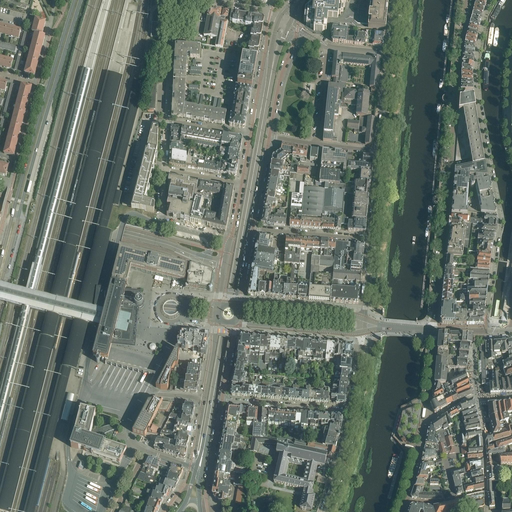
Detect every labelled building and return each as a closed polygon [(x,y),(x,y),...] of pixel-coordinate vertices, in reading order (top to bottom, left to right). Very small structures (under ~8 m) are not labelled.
[(2,0),(0,0),(0,1),(26,9),(27,6),(2,0)] [(305,10),(304,22),(307,22),(306,26),(310,26),(310,28),(314,29),(314,30),(315,31),(322,31),(323,31),(323,30),(325,31),(326,31),(326,29),(327,21),(328,17),(338,18),(338,17),(338,14),(341,15),(341,11),(343,12),(343,7),(345,7),(345,2),(347,2),(347,0),(313,0),(307,7),(308,8),(305,10)] [(499,0),(492,14),(491,17),(492,19),(494,19),(497,17),(505,0),(499,0)] [(475,2),(474,7),(479,9),(483,12),(485,7),(475,2)] [(377,29),(385,30),(386,30),(386,22),(387,15),(388,8),(370,6),(370,7),(369,13),(368,19),(368,21),(369,21),(368,28),(376,29),(376,30),(377,30),(377,29)] [(474,7),(473,11),(482,16),(483,12),(474,7)] [(206,22),(204,36),(217,38),(215,47),(217,47),(220,48),(222,48),(223,48),(223,46),(224,38),(229,12),(209,8),(206,22)] [(473,11),(472,15),(476,18),(481,20),(482,16),(473,11)] [(243,14),(231,12),(230,21),(233,22),(232,23),(242,24),(243,14)] [(253,25),(255,17),(243,14),(242,24),(251,26),(251,25),(253,25)] [(481,20),(476,18),(472,15),(471,20),(475,22),(480,24),(481,20)] [(263,18),(255,17),(253,25),(254,27),(253,29),(262,31),(264,20),(263,18)] [(36,19),(32,33),(33,33),(35,34),(42,35),(45,22),(36,19)] [(480,24),(475,22),(471,20),(470,24),(474,26),(479,29),(480,24)] [(491,44),(495,24),(495,22),(493,21),(491,22),(490,23),(487,43),(488,45),(489,46),(490,45),(491,44)] [(151,36),(151,38),(158,38),(159,23),(152,22),(151,36)] [(479,29),(474,26),(470,24),(468,29),(478,33),(479,29)] [(332,34),(331,38),(331,40),(332,42),(346,43),(346,38),(347,29),(338,28),(339,25),(333,25),(333,28),(332,28),(331,29),(330,32),(332,34)] [(4,35),(11,36),(14,28),(7,26),(4,35)] [(21,30),(14,28),(11,36),(18,38),(21,30)] [(250,41),(260,43),(262,31),(253,29),(253,32),(251,32),(250,41)] [(477,37),(478,33),(468,29),(467,33),(477,37)] [(365,35),(364,45),(372,46),(373,33),(363,32),(363,35),(365,35)] [(35,37),(32,47),(41,49),(45,36),(42,35),(35,34),(33,33),(32,36),(35,37)] [(382,47),(384,46),(385,34),(373,33),(372,46),(382,47)] [(477,37),(467,33),(466,38),(471,40),(476,41),(477,37)] [(354,44),(364,45),(365,35),(363,35),(355,34),(354,36),(354,44)] [(346,38),(346,43),(354,44),(354,36),(353,36),(352,38),(346,38)] [(476,41),(471,40),(466,38),(465,42),(475,46),(476,42),(476,41)] [(258,54),(260,43),(250,41),(248,50),(249,50),(249,53),(258,54)] [(0,47),(15,52),(16,47),(0,42),(0,47)] [(464,47),(470,49),(475,50),(475,46),(465,42),(464,47)] [(187,57),(200,58),(200,46),(177,44),(177,47),(175,47),(175,57),(187,57)] [(32,47),(29,60),(38,62),(41,49),(32,47)] [(332,77),(334,78),(334,80),(340,81),(346,82),(348,68),(342,68),(342,67),(342,64),(369,67),(369,66),(372,66),(371,68),(370,68),(370,69),(371,69),(369,88),(372,88),(371,94),(376,95),(377,88),(380,58),(381,58),(373,57),(372,59),(370,58),(343,55),(343,56),(341,55),(341,54),(334,53),(334,55),(334,57),(333,60),(333,62),(333,65),(333,68),(332,70),(332,72),(332,75),(332,77)] [(237,84),(252,86),(257,57),(254,57),(254,56),(252,56),(252,54),(250,54),(249,56),(242,55),(237,84)] [(173,83),(173,86),(175,86),(174,89),(173,89),(173,92),(175,92),(174,97),(172,97),(172,105),(185,105),(185,90),(187,90),(187,87),(185,87),(186,77),(186,72),(188,72),(188,69),(186,69),(187,57),(175,57),(174,60),(176,60),(176,65),(174,65),(174,69),(175,69),(175,71),(174,71),(174,76),(173,80),(175,80),(175,83),(173,83)] [(13,60),(6,58),(3,67),(11,69),(13,60)] [(29,60),(25,73),(35,76),(38,62),(29,60)] [(472,69),(467,67),(463,65),(462,65),(461,70),(466,71),(467,72),(472,73),(472,69)] [(11,83),(3,114),(5,114),(13,84),(11,83)] [(326,107),(325,116),(325,117),(323,136),(323,141),(337,142),(338,138),(332,137),(334,118),(338,118),(338,116),(339,107),(342,108),(346,108),(347,105),(357,106),(356,116),(367,117),(367,116),(369,93),(368,93),(361,92),(345,91),(345,84),(343,84),(340,84),(333,83),(333,85),(328,85),(326,106),(326,107)] [(32,87),(22,85),(19,98),(28,101),(32,87)] [(154,109),(155,91),(156,92),(156,85),(150,85),(144,109),(148,109),(154,109)] [(236,87),(229,126),(243,128),(245,127),(246,118),(249,100),(251,90),(236,87)] [(459,112),(455,161),(471,158),(471,159),(472,162),(472,164),(472,166),(483,164),(483,162),(482,160),(482,157),(475,116),(473,109),(475,109),(473,96),(472,96),(472,95),(468,96),(468,97),(466,98),(462,98),(461,98),(459,99),(459,108),(459,111),(458,112),(459,112)] [(19,98),(15,112),(25,114),(28,101),(19,98)] [(185,105),(172,105),(172,114),(173,114),(173,117),(182,117),(188,119),(191,106),(185,105)] [(197,107),(191,106),(188,119),(204,121),(207,109),(199,108),(200,107),(197,106),(197,107)] [(214,110),(207,109),(204,121),(224,125),(226,113),(217,111),(217,110),(215,109),(214,110)] [(15,112),(12,125),(21,127),(25,114),(15,112)] [(366,134),(365,145),(373,146),(376,119),(359,118),(359,122),(348,121),(347,128),(354,129),(354,133),(358,133),(362,134),(366,134)] [(0,156),(10,160),(11,157),(0,154),(0,135),(4,119),(2,119),(0,124),(0,156)] [(12,125),(8,138),(18,141),(21,127),(12,125)] [(131,209),(142,210),(143,210),(154,213),(154,203),(144,201),(153,164),(156,165),(156,163),(156,161),(157,160),(155,160),(157,151),(158,126),(152,126),(134,196),(125,193),(122,205),(132,207),(131,209)] [(171,127),(171,133),(170,142),(176,142),(176,135),(179,135),(179,127),(174,127),(174,126),(172,126),(172,127),(171,127)] [(185,144),(186,142),(188,129),(182,128),(179,143),(185,144)] [(188,129),(186,142),(197,144),(200,131),(188,129)] [(200,131),(197,144),(209,146),(211,133),(200,131)] [(223,135),(211,133),(209,146),(220,148),(221,144),(221,143),(222,140),(223,135)] [(222,140),(242,144),(242,140),(241,138),(223,135),(222,140)] [(14,156),(18,141),(8,138),(4,154),(14,156)] [(222,140),(221,143),(221,144),(228,145),(227,150),(240,152),(242,144),(222,140)] [(292,156),(294,147),(282,145),(281,145),(281,148),(281,151),(286,159),(289,157),(288,155),(292,156)] [(306,163),(308,149),(294,147),(292,156),(301,158),(300,162),(306,163)] [(220,152),(219,155),(226,157),(239,159),(240,152),(227,150),(220,149),(220,152)] [(185,167),(191,169),(194,151),(191,150),(189,150),(188,152),(187,158),(185,167)] [(317,161),(318,151),(311,150),(310,160),(317,161)] [(185,167),(187,158),(188,152),(170,151),(169,157),(169,164),(172,165),(175,166),(185,167)] [(200,152),(198,152),(194,151),(191,169),(197,170),(200,157),(200,152)] [(274,156),(273,157),(272,162),(281,163),(281,162),(282,163),(285,161),(285,160),(286,159),(281,151),(274,156)] [(344,153),(325,151),(322,151),(321,160),(321,167),(343,169),(346,169),(347,162),(347,160),(348,153),(344,153)] [(203,171),(210,172),(213,154),(211,154),(207,153),(206,153),(206,158),(203,171)] [(213,154),(210,172),(216,173),(217,164),(219,155),(213,154)] [(359,155),(358,163),(366,164),(372,165),(373,156),(372,156),(367,155),(359,155)] [(206,158),(200,157),(197,170),(203,171),(206,158)] [(231,164),(231,166),(237,167),(239,159),(226,157),(224,163),(226,163),(231,164)] [(281,163),(272,162),(271,167),(290,170),(290,168),(283,167),(284,164),(281,163)] [(347,162),(346,169),(346,170),(358,171),(371,172),(372,165),(366,164),(358,163),(347,162)] [(8,166),(0,164),(0,174),(6,176),(8,166)] [(291,164),(290,168),(290,170),(290,173),(296,173),(310,175),(311,169),(298,167),(298,164),(291,164)] [(475,177),(487,178),(485,164),(483,164),(472,166),(454,169),(454,176),(469,177),(475,177)] [(237,167),(231,166),(231,167),(228,166),(228,170),(227,175),(232,176),(234,176),(236,175),(237,172),(237,167)] [(270,172),(282,174),(290,176),(290,173),(290,170),(271,167),(270,172)] [(345,185),(346,170),(346,169),(343,169),(321,167),(319,183),(326,183),(345,185)] [(359,183),(370,184),(371,172),(358,171),(358,175),(357,175),(357,178),(359,179),(359,183)] [(269,179),(278,181),(283,181),(283,179),(278,178),(279,176),(290,177),(290,176),(282,174),(270,172),(269,179)] [(469,181),(469,177),(454,176),(453,192),(451,213),(466,215),(469,183),(469,181)] [(182,179),(170,177),(169,177),(168,183),(169,184),(168,192),(170,193),(169,196),(168,199),(171,200),(171,201),(169,201),(167,207),(169,207),(167,216),(180,219),(184,220),(190,221),(194,202),(195,198),(198,182),(184,179),(183,182),(182,181),(182,179)] [(470,181),(469,181),(470,181),(470,186),(471,187),(473,187),(474,186),(474,184),(480,213),(495,215),(495,213),(496,213),(495,208),(496,207),(495,207),(495,206),(494,204),(492,194),(493,194),(493,193),(492,193),(492,192),(491,190),(489,180),(489,178),(487,178),(475,177),(475,180),(473,181),(473,179),(471,179),(470,181)] [(269,179),(268,182),(267,186),(280,188),(282,188),(282,185),(277,184),(278,181),(269,179)] [(219,202),(231,204),(234,188),(198,182),(195,198),(202,199),(208,200),(219,202)] [(369,196),(370,184),(359,183),(352,182),(352,188),(355,188),(355,191),(352,191),(352,194),(354,194),(369,196)] [(291,206),(290,211),(289,226),(301,227),(302,212),(302,207),(303,194),(304,188),(304,183),(300,183),(299,194),(292,193),(291,206)] [(325,190),(321,229),(333,230),(334,217),(337,217),(337,213),(342,214),(344,193),(345,185),(326,183),(325,190)] [(280,188),(267,186),(266,193),(275,194),(280,195),(281,192),(280,192),(280,188)] [(325,190),(304,188),(303,194),(302,207),(302,212),(301,227),(321,229),(325,190)] [(266,193),(266,194),(265,199),(277,202),(279,202),(280,199),(275,198),(275,194),(266,193)] [(354,194),(353,207),(368,208),(369,196),(354,194)] [(194,202),(190,221),(202,225),(204,216),(198,214),(202,199),(195,198),(195,201),(194,202)] [(277,202),(265,199),(264,207),(275,209),(275,207),(276,207),(277,202)] [(213,227),(219,202),(208,200),(204,216),(202,225),(213,227)] [(226,231),(231,204),(219,202),(213,227),(226,231)] [(275,209),(264,207),(261,223),(267,224),(268,218),(270,218),(271,211),(272,211),(272,210),(274,210),(275,209)] [(353,220),(366,221),(368,208),(353,207),(352,220),(353,220)] [(340,231),(342,219),(342,218),(337,217),(334,217),(333,230),(340,231)] [(472,218),(470,218),(469,223),(473,224),(476,224),(479,225),(485,226),(485,225),(497,228),(497,222),(484,220),(474,219),(472,218)] [(342,219),(341,225),(348,226),(348,231),(364,232),(365,231),(366,221),(353,220),(353,223),(348,223),(349,219),(345,219),(342,219)] [(451,220),(450,226),(472,230),(472,229),(473,224),(469,223),(451,220)] [(478,230),(479,231),(487,232),(496,233),(497,228),(485,225),(485,226),(479,225),(478,230)] [(468,251),(469,251),(472,230),(450,226),(449,232),(447,250),(446,256),(447,256),(453,257),(467,258),(468,252),(468,251)] [(256,248),(264,249),(266,237),(260,236),(258,237),(256,248)] [(271,250),(274,237),(271,237),(266,237),(264,249),(271,250)] [(299,264),(300,249),(301,239),(286,238),(286,242),(285,257),(284,263),(299,264)] [(313,246),(312,250),(312,256),(320,257),(321,241),(313,240),(313,246)] [(321,241),(320,257),(327,257),(328,242),(321,241)] [(328,242),(327,257),(334,258),(334,256),(335,254),(331,253),(331,251),(335,251),(336,242),(328,242)] [(333,267),(333,271),(344,272),(344,266),(345,257),(349,257),(349,256),(350,249),(350,243),(343,243),(336,242),(335,251),(335,254),(334,256),(334,258),(333,267)] [(492,248),(479,246),(479,248),(480,249),(479,253),(491,255),(492,248)] [(271,250),(264,249),(256,248),(255,255),(276,259),(277,254),(278,255),(279,253),(278,253),(278,252),(271,250)] [(350,249),(349,256),(363,257),(364,250),(350,249)] [(185,282),(187,266),(158,259),(155,258),(153,258),(120,250),(113,278),(128,282),(131,268),(156,275),(183,282),(183,281),(185,282)] [(255,255),(254,263),(276,267),(277,262),(277,261),(277,259),(276,259),(255,255)] [(310,281),(308,300),(316,301),(319,275),(319,267),(319,266),(320,257),(312,256),(311,266),(310,274),(310,281)] [(362,264),(363,257),(349,256),(349,257),(349,263),(362,264)] [(327,257),(320,257),(319,266),(328,267),(333,267),(334,258),(327,257)] [(345,257),(344,266),(351,266),(350,272),(361,273),(362,264),(349,263),(349,257),(345,257)] [(284,268),(254,263),(252,270),(260,272),(267,273),(274,274),(279,275),(279,273),(283,273),(284,268)] [(290,278),(289,298),(296,299),(298,283),(293,282),(295,265),(291,265),(290,278)] [(209,291),(211,290),(213,274),(212,272),(192,266),(190,267),(190,268),(188,281),(187,286),(188,288),(191,288),(209,291)] [(252,270),(248,294),(249,295),(258,296),(259,280),(259,276),(260,272),(252,270)] [(333,271),(333,274),(331,302),(357,304),(358,303),(361,273),(350,272),(344,272),(333,271)] [(259,280),(258,296),(265,296),(266,282),(267,273),(260,272),(259,276),(261,276),(261,281),(259,280)] [(274,284),(273,297),(281,298),(283,283),(283,281),(279,281),(280,275),(279,275),(274,274),(274,283),(274,284)] [(326,276),(323,301),(331,302),(333,274),(328,274),(326,274),(326,276)] [(155,275),(153,284),(165,286),(165,284),(167,285),(167,282),(166,282),(163,282),(164,277),(155,275)] [(319,275),(316,301),(323,301),(326,276),(319,275)] [(287,284),(283,283),(281,298),(289,298),(290,278),(289,278),(289,279),(287,279),(287,284)] [(298,281),(298,283),(296,299),(308,300),(310,281),(298,281)] [(272,283),(266,282),(265,296),(273,297),(274,284),(272,284),(272,283)] [(141,299),(141,292),(125,290),(97,287),(90,344),(95,345),(135,349),(137,333),(139,310),(141,309),(142,308),(144,307),(144,305),(144,303),(144,302),(143,300),(142,299),(141,299)] [(9,293),(8,298),(20,302),(22,297),(9,293)] [(54,297),(50,314),(56,316),(59,305),(55,304),(56,298),(54,297)] [(456,309),(456,303),(454,303),(441,304),(440,322),(439,322),(441,324),(442,324),(456,325),(456,318),(456,317),(458,317),(458,313),(458,312),(456,312),(456,309)] [(466,315),(466,313),(458,313),(458,317),(456,317),(456,318),(456,325),(467,325),(466,315)] [(472,313),(466,313),(466,315),(467,325),(474,324),(483,325),(484,313),(472,313)] [(192,352),(193,352),(194,335),(185,334),(184,334),(183,335),(183,336),(183,338),(182,338),(182,340),(181,340),(181,341),(180,341),(180,342),(179,345),(180,346),(184,347),(184,348),(184,349),(184,352),(192,352)] [(204,352),(207,337),(206,336),(199,335),(194,335),(193,352),(198,352),(198,351),(200,351),(200,352),(204,352)] [(434,383),(434,384),(441,385),(443,386),(445,385),(445,384),(447,369),(459,370),(458,370),(458,371),(458,372),(458,373),(459,373),(459,374),(460,374),(460,375),(461,375),(462,375),(465,374),(466,374),(466,370),(467,366),(467,362),(469,354),(470,346),(471,346),(472,343),(472,341),(471,341),(472,336),(471,336),(470,336),(464,336),(463,336),(460,336),(459,336),(452,336),(451,336),(448,336),(447,336),(444,335),(439,335),(439,336),(438,340),(438,344),(438,349),(435,377),(434,383)] [(240,340),(237,353),(244,355),(247,355),(249,356),(249,350),(251,337),(244,336),(242,336),(240,337),(240,340)] [(249,350),(249,356),(251,356),(251,360),(251,364),(254,364),(253,366),(258,367),(259,361),(259,355),(260,353),(261,338),(251,337),(249,350)] [(260,353),(259,355),(264,356),(264,353),(265,353),(264,361),(265,362),(265,364),(268,364),(269,361),(269,358),(271,338),(261,338),(260,353)] [(271,338),(269,358),(279,359),(279,354),(281,339),(271,338)] [(281,339),(279,354),(283,355),(282,362),(286,362),(285,364),(286,364),(287,358),(288,340),(281,339)] [(288,340),(287,358),(291,358),(292,355),(295,355),(296,341),(288,340)] [(295,355),(295,357),(298,357),(298,358),(298,360),(300,361),(299,366),(302,366),(302,365),(302,361),(304,341),(296,341),(295,355)] [(302,365),(302,366),(309,367),(310,359),(310,358),(312,342),(304,341),(302,361),(302,365)] [(312,342),(310,358),(314,359),(314,360),(317,360),(318,360),(319,342),(312,342)] [(319,342),(318,360),(322,360),(326,361),(326,355),(327,343),(319,342)] [(485,361),(488,361),(487,360),(494,360),(494,355),(493,343),(487,343),(485,342),(485,343),(485,346),(485,349),(485,353),(485,356),(485,361)] [(507,351),(507,349),(506,342),(494,343),(493,343),(494,355),(494,360),(498,371),(502,369),(503,371),(505,371),(503,367),(502,364),(508,362),(508,357),(508,354),(507,354),(507,351)] [(326,361),(325,363),(326,363),(327,361),(330,361),(330,359),(333,359),(334,357),(335,344),(327,343),(326,355),(326,361)] [(335,344),(334,357),(336,357),(342,358),(342,357),(343,344),(335,344)] [(343,344),(342,357),(353,358),(353,352),(353,347),(352,345),(347,345),(343,344)] [(178,366),(179,349),(176,348),(169,362),(156,388),(160,389),(167,390),(171,373),(175,365),(178,366)] [(237,353),(236,361),(248,363),(248,364),(251,364),(251,360),(251,356),(249,356),(247,355),(244,355),(237,353)] [(336,357),(335,369),(351,370),(351,368),(352,361),(351,361),(351,358),(353,358),(342,357),(342,358),(336,357)] [(497,371),(498,371),(494,360),(487,360),(488,361),(492,373),(497,371)] [(511,368),(511,360),(508,362),(502,364),(505,371),(511,368)] [(236,361),(235,368),(244,370),(245,366),(248,366),(248,364),(248,363),(236,361)] [(179,365),(179,368),(182,368),(184,370),(188,371),(187,377),(199,378),(201,367),(191,366),(179,365)] [(235,368),(233,376),(245,378),(246,377),(246,375),(247,371),(244,370),(235,368)] [(511,368),(505,371),(503,371),(502,369),(498,371),(497,371),(497,374),(498,378),(501,378),(501,377),(504,377),(504,379),(510,379),(510,381),(511,380),(511,368)] [(465,374),(462,375),(449,382),(445,385),(443,386),(444,387),(446,389),(467,379),(466,374),(465,374)] [(500,393),(499,383),(498,378),(497,374),(492,375),(492,379),(486,380),(486,381),(486,384),(490,384),(490,394),(500,393)] [(233,376),(232,383),(236,384),(241,385),(244,385),(245,381),(249,382),(250,379),(245,378),(233,376)] [(181,377),(180,384),(198,385),(199,378),(187,377),(181,377)] [(448,394),(469,384),(467,379),(446,389),(448,394)] [(196,393),(197,391),(198,385),(180,384),(175,383),(175,391),(184,392),(196,393)] [(231,390),(231,394),(231,395),(241,396),(242,389),(241,389),(241,385),(236,384),(232,383),(231,390)] [(269,383),(268,398),(275,399),(276,387),(276,384),(273,384),(269,383)] [(289,391),(288,400),(295,401),(296,384),(295,384),(295,386),(293,385),(293,390),(293,391),(289,391)] [(440,390),(440,385),(441,385),(434,384),(432,394),(440,390)] [(470,389),(469,384),(448,394),(449,395),(451,394),(452,396),(455,394),(456,396),(470,389)] [(303,389),(302,401),(308,402),(309,389),(310,385),(309,385),(309,387),(306,386),(306,390),(303,389)] [(323,392),(322,403),(329,403),(329,398),(329,397),(329,396),(329,394),(330,391),(330,390),(329,390),(330,388),(325,388),(325,392),(323,392)] [(440,390),(432,394),(433,396),(435,399),(441,395),(443,394),(442,392),(443,392),(442,389),(441,390),(440,390)] [(471,394),(470,389),(456,396),(458,400),(463,398),(464,397),(465,398),(465,397),(471,394)] [(449,397),(448,397),(446,393),(443,394),(441,395),(447,406),(453,403),(449,397)] [(74,395),(69,394),(67,404),(65,404),(63,412),(64,412),(63,420),(67,422),(74,395)] [(451,394),(449,395),(449,397),(453,403),(458,400),(456,396),(455,394),(452,396),(451,394)] [(441,395),(435,399),(440,409),(447,406),(441,395)] [(440,409),(435,399),(433,396),(431,398),(430,403),(431,404),(430,404),(434,413),(440,409)] [(329,397),(329,398),(331,398),(331,400),(334,401),(334,403),(336,404),(344,405),(346,403),(347,398),(329,397)] [(148,402),(132,432),(145,436),(158,411),(167,411),(171,403),(154,401),(148,402)] [(472,401),(459,406),(462,413),(475,408),(474,402),(472,401)] [(488,408),(489,416),(497,415),(496,404),(496,403),(488,404),(488,408)] [(505,426),(504,422),(503,422),(501,415),(500,403),(496,404),(497,415),(497,420),(498,424),(500,427),(505,426)] [(509,420),(507,414),(506,411),(505,403),(500,403),(501,415),(503,422),(504,422),(505,426),(510,425),(509,420)] [(179,408),(179,409),(193,412),(195,406),(193,404),(185,404),(182,404),(181,406),(179,406),(179,408)] [(402,424),(398,434),(398,435),(401,440),(402,442),(403,442),(403,441),(404,440),(404,441),(405,442),(407,444),(409,444),(414,444),(417,432),(418,427),(419,424),(420,420),(422,413),(423,405),(422,405),(421,405),(420,405),(418,405),(415,406),(414,406),(414,407),(407,411),(405,412),(405,415),(403,416),(403,418),(404,421),(403,421),(402,424)] [(243,414),(247,415),(248,409),(229,407),(227,409),(226,418),(238,420),(239,415),(242,416),(243,414)] [(449,412),(451,418),(459,414),(456,408),(449,412)] [(461,413),(463,418),(477,414),(475,408),(462,413),(461,413)] [(81,409),(71,447),(79,449),(82,450),(83,450),(85,451),(84,452),(85,452),(112,461),(119,464),(120,463),(123,458),(126,450),(125,450),(124,449),(94,439),(93,439),(93,438),(92,438),(89,437),(96,413),(86,411),(81,409)] [(193,412),(179,409),(178,410),(178,412),(180,412),(180,416),(182,417),(192,418),(193,412)] [(256,426),(257,410),(248,409),(247,415),(246,422),(251,423),(251,421),(254,421),(253,428),(256,429),(256,426)] [(261,430),(260,437),(264,438),(265,432),(264,432),(265,422),(268,423),(269,411),(262,410),(262,417),(261,425),(261,430)] [(295,426),(296,413),(292,412),(292,414),(289,413),(288,426),(295,426)] [(449,412),(444,416),(446,422),(449,429),(453,428),(450,418),(451,418),(449,412)] [(178,420),(177,424),(190,427),(190,426),(191,426),(191,424),(191,423),(192,419),(192,418),(182,417),(182,419),(180,419),(180,417),(179,417),(179,416),(171,414),(169,418),(178,420)] [(463,418),(464,422),(464,423),(478,419),(477,414),(463,418)] [(500,433),(500,432),(501,431),(501,430),(500,427),(498,424),(497,420),(497,415),(489,416),(489,418),(490,421),(491,424),(489,424),(492,434),(493,434),(500,433)] [(342,416),(331,416),(331,423),(330,423),(330,426),(340,429),(343,418),(342,416)] [(449,429),(446,422),(444,416),(435,422),(432,424),(435,434),(436,438),(437,440),(436,440),(437,445),(445,443),(444,438),(451,436),(449,429)] [(226,418),(225,425),(237,427),(239,427),(240,423),(238,422),(238,420),(226,418)] [(479,423),(464,426),(462,427),(463,429),(465,429),(466,432),(480,429),(479,423)] [(174,424),(173,428),(175,428),(174,428),(174,432),(176,433),(177,433),(189,435),(189,434),(190,432),(189,431),(190,427),(177,424),(174,424)] [(258,427),(256,426),(256,429),(253,428),(253,437),(260,437),(261,430),(261,425),(258,424),(258,427)] [(236,432),(237,427),(225,425),(223,432),(238,434),(238,433),(236,432)] [(493,441),(507,437),(511,435),(511,432),(511,431),(510,426),(510,425),(505,426),(500,427),(501,430),(501,431),(500,432),(500,433),(493,434),(492,434),(493,441)] [(325,428),(324,432),(339,435),(340,429),(330,426),(327,426),(325,426),(325,428)] [(223,432),(222,438),(243,441),(243,439),(241,439),(241,437),(237,436),(238,434),(223,432)] [(325,436),(325,439),(337,442),(338,438),(339,435),(324,432),(323,435),(325,436)] [(466,435),(461,436),(462,445),(462,446),(466,445),(466,444),(465,439),(468,438),(468,439),(477,437),(481,436),(481,432),(466,435)] [(175,437),(174,441),(188,444),(189,439),(188,439),(189,435),(177,433),(177,434),(176,436),(177,436),(177,437),(175,437)] [(488,442),(493,441),(492,434),(489,435),(488,437),(485,438),(485,443),(486,447),(489,447),(488,442)] [(508,440),(495,443),(497,450),(504,448),(504,447),(509,445),(511,444),(511,435),(507,437),(508,440)] [(451,437),(451,436),(444,438),(445,443),(437,445),(438,446),(438,447),(425,445),(424,449),(435,450),(435,451),(437,457),(441,456),(446,454),(444,448),(447,447),(447,448),(448,448),(451,447),(454,446),(451,437)] [(438,446),(437,445),(436,440),(437,440),(436,438),(427,436),(425,444),(438,446)] [(288,440),(264,438),(260,437),(253,437),(250,451),(257,453),(258,444),(277,445),(285,445),(286,445),(287,441),(288,440)] [(222,438),(221,445),(243,449),(242,449),(240,444),(240,442),(247,443),(247,442),(243,441),(222,438)] [(322,445),(335,449),(337,442),(325,439),(323,438),(322,441),(323,441),(322,445)] [(174,441),(169,440),(168,446),(179,448),(187,450),(188,444),(174,441)] [(286,460),(317,467),(317,465),(320,466),(319,469),(323,470),(324,467),(326,457),(327,455),(321,453),(321,452),(305,448),(306,443),(305,443),(295,441),(295,443),(287,441),(286,445),(285,445),(284,447),(278,446),(276,454),(277,454),(277,456),(279,457),(278,461),(285,463),(286,460)] [(333,458),(335,449),(322,445),(307,441),(307,443),(305,442),(305,443),(306,443),(305,448),(321,452),(321,453),(327,455),(326,457),(333,458)] [(155,444),(153,447),(154,450),(163,452),(164,446),(155,444)] [(243,449),(221,445),(220,452),(233,454),(234,450),(241,451),(242,451),(242,450),(243,450),(243,449)] [(163,452),(177,457),(179,448),(168,446),(164,446),(163,452)] [(184,459),(185,458),(187,450),(179,448),(177,457),(184,459)] [(490,452),(486,453),(486,456),(490,456),(499,454),(505,453),(504,448),(497,450),(495,451),(494,451),(490,452)] [(435,450),(424,449),(424,451),(423,454),(422,458),(421,462),(422,462),(421,465),(430,462),(429,459),(435,457),(434,451),(435,451),(435,450)] [(218,461),(218,462),(232,465),(234,465),(235,465),(238,466),(238,463),(234,462),(234,461),(233,461),(235,455),(233,454),(220,452),(218,461)] [(499,460),(500,464),(511,464),(511,455),(499,457),(499,460)] [(148,459),(143,467),(148,468),(147,471),(146,474),(149,475),(155,460),(149,458),(148,459)] [(157,471),(159,467),(161,462),(155,460),(149,475),(152,476),(154,470),(157,471)] [(315,496),(312,495),(313,492),(311,491),(315,475),(317,467),(286,460),(285,463),(278,461),(277,465),(275,464),(273,473),(275,473),(275,472),(276,472),(274,483),(284,485),(284,486),(286,486),(304,490),(300,508),(302,509),(302,510),(306,511),(306,509),(311,511),(315,496)] [(475,472),(483,470),(483,461),(469,463),(470,468),(474,467),(475,472)] [(172,466),(161,462),(159,467),(168,470),(170,471),(172,466)] [(218,462),(216,474),(238,478),(239,473),(233,472),(235,465),(234,465),(232,465),(218,462)] [(421,465),(418,473),(428,474),(430,473),(428,467),(433,466),(432,462),(430,462),(421,465)] [(475,472),(474,467),(470,468),(469,463),(464,465),(465,469),(466,474),(471,473),(475,472)] [(170,471),(168,470),(166,474),(180,478),(183,471),(182,469),(177,467),(172,466),(170,471)] [(502,475),(501,467),(492,468),(487,468),(487,471),(489,472),(489,476),(502,475)] [(465,469),(451,473),(456,495),(463,493),(460,479),(465,478),(466,474),(465,469)] [(466,474),(465,478),(465,481),(483,477),(483,470),(475,472),(471,473),(466,474)] [(177,485),(180,478),(166,474),(162,472),(162,473),(158,471),(158,473),(162,474),(161,475),(165,477),(164,481),(177,485)] [(140,472),(137,479),(143,481),(146,482),(149,483),(150,480),(155,481),(156,478),(152,476),(149,475),(146,474),(140,472)] [(235,479),(234,485),(241,486),(244,486),(244,481),(245,479),(238,478),(216,474),(215,481),(224,483),(225,479),(228,480),(228,478),(235,479)] [(323,484),(325,485),(327,478),(318,476),(316,482),(323,484)] [(472,485),(483,483),(483,477),(465,481),(466,483),(468,482),(470,482),(471,486),(472,485)] [(156,478),(155,481),(159,483),(161,483),(160,487),(168,490),(172,491),(174,491),(177,485),(164,481),(156,478)] [(230,484),(224,483),(215,481),(212,494),(214,494),(214,497),(214,498),(219,499),(218,501),(225,502),(226,497),(229,497),(230,496),(231,493),(230,491),(231,488),(229,488),(230,484)] [(470,482),(468,482),(469,486),(464,487),(465,493),(473,491),(472,485),(471,486),(470,482)] [(473,491),(484,489),(483,483),(472,485),(473,491)] [(152,492),(165,497),(166,496),(168,490),(160,487),(150,484),(150,485),(152,486),(151,488),(153,489),(152,492)] [(244,486),(241,486),(234,485),(238,486),(235,504),(240,505),(244,486)] [(162,503),(165,497),(152,492),(148,491),(146,498),(162,503)] [(467,498),(468,503),(470,511),(484,507),(484,493),(483,493),(480,493),(467,496),(466,496),(466,497),(467,498)] [(157,511),(162,503),(146,498),(144,503),(148,504),(146,508),(157,511)] [(465,511),(470,511),(468,503),(467,498),(463,500),(459,502),(463,504),(463,503),(464,503),(463,504),(464,508),(465,508),(465,509),(465,511)] [(437,506),(435,507),(433,507),(434,511),(461,511),(464,509),(465,509),(465,508),(464,508),(463,504),(464,503),(463,503),(463,504),(459,502),(458,502),(437,506)] [(502,504),(502,510),(510,509),(510,508),(510,502),(503,502),(502,504)]
